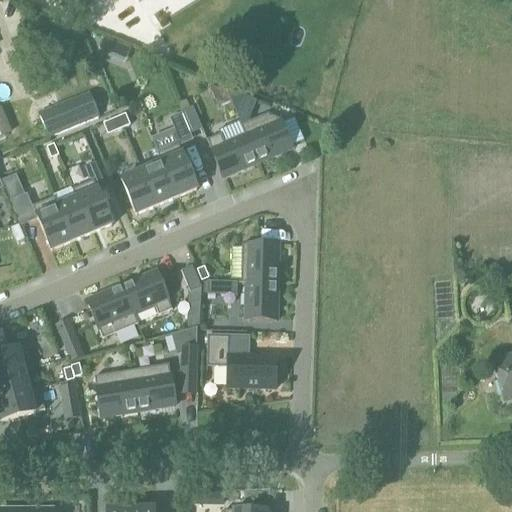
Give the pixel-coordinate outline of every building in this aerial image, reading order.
[(107,59),(113,44),(104,40),(98,55),(107,59)] [(225,91),(237,117),(245,99),(225,91)] [(88,95),(38,115),(48,139),(98,119),(88,95)] [(201,132),(192,110),(181,114),(190,136),(201,132)] [(125,116),(117,120),(122,131),(130,128),(125,116)] [(181,117),(170,121),(180,144),(191,139),(181,117)] [(241,128),(257,166),(292,152),(279,122),(267,117),(241,128)] [(115,134),(122,131),(117,120),(110,123),(115,134)] [(257,166),(241,128),(240,128),(244,137),(224,146),(220,137),(206,143),(222,181),(257,166)] [(58,158),(53,147),(46,150),(51,161),(58,158)] [(157,156),(176,201),(197,192),(178,148),(157,156)] [(176,201),(157,156),(156,157),(160,165),(141,174),(156,209),(176,201)] [(114,189),(122,185),(120,182),(123,181),(113,157),(102,161),(102,162),(113,189),(114,189)] [(90,185),(93,183),(97,194),(106,190),(95,164),(83,169),(90,185)] [(156,209),(141,174),(123,181),(120,182),(122,185),(135,218),(156,209)] [(93,183),(72,192),(91,237),(112,228),(93,183)] [(71,245),(91,237),(72,192),(71,192),(75,201),(57,209),(53,200),(52,200),(71,245)] [(50,254),(71,245),(52,200),(32,209),(26,196),(10,203),(19,225),(35,218),(50,254)] [(240,285),(277,286),(278,248),(241,247),(241,282),(240,285)] [(191,269),(180,273),(190,296),(201,291),(191,269)] [(204,269),(196,273),(201,284),(208,281),(204,269)] [(120,289),(137,327),(138,327),(134,318),(154,309),(158,318),(171,312),(155,274),(120,289)] [(236,285),(207,284),(207,296),(235,297),(236,285)] [(276,323),(277,286),(240,285),(240,286),(245,286),(244,323),(276,323)] [(102,342),(137,327),(120,289),(86,303),(102,342)] [(83,358),(68,322),(55,328),(70,363),(83,358)] [(0,378),(33,370),(27,348),(9,353),(3,331),(0,331),(0,378)] [(229,359),(229,339),(207,338),(206,369),(227,369),(226,391),(275,392),(275,384),(279,384),(279,367),(275,367),(275,360),(229,359)] [(198,349),(181,349),(179,398),(196,399),(198,349)] [(511,359),(491,366),(504,404),(511,401),(511,359)] [(78,367),(71,369),(74,380),(81,378),(78,367)] [(131,373),(138,415),(175,408),(168,367),(131,373)] [(33,370),(0,378),(0,401),(39,391),(38,390),(29,393),(24,374),(33,371),(33,370)] [(63,372),(66,384),(74,382),(71,370),(63,372)] [(138,415),(131,373),(94,380),(100,421),(138,415)] [(80,421),(75,388),(59,390),(64,423),(80,421)] [(39,391),(0,401),(0,424),(44,413),(39,391)] [(188,508),(200,508),(200,493),(189,493),(189,494),(189,495),(188,508)]
